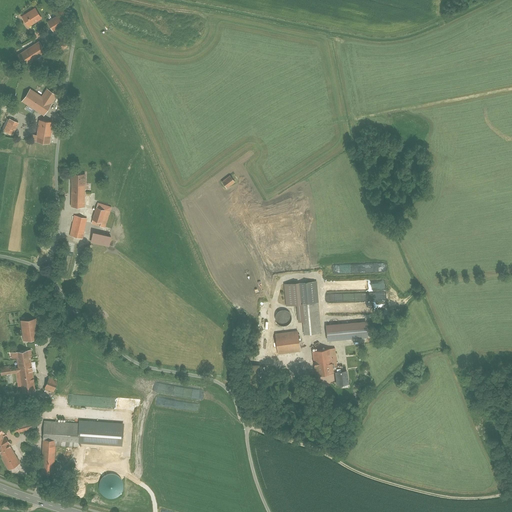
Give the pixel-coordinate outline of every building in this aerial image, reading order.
[(34,7),(20,15),(28,28),(42,19),(34,7)] [(59,13),(46,21),(53,32),(66,23),(59,13)] [(47,52),(39,39),(19,52),(27,65),(47,52)] [(58,50),(68,49),(68,39),(57,40),(58,50)] [(21,101),(43,115),(56,95),(46,89),(41,97),(29,89),(21,101)] [(8,112),(0,128),(0,129),(12,135),(19,122),(15,120),(17,116),(8,112)] [(35,140),(49,143),(52,121),(38,119),(35,140)] [(70,207),(84,207),(84,173),(71,173),(70,207)] [(226,189),(235,182),(229,175),(220,182),(226,189)] [(111,207),(97,202),(91,220),(92,220),(91,225),(98,227),(100,222),(105,224),(111,207)] [(73,215),(68,236),(82,239),(87,218),(73,215)] [(110,236),(91,232),(89,241),(107,246),(110,236)] [(320,333),(315,280),(299,281),(303,334),(320,333)] [(291,314),(289,311),(285,309),(283,309),(279,310),(277,312),(276,315),(275,318),(276,321),(278,324),(281,325),(284,325),(287,324),(290,323),(291,320),(291,317),(291,314)] [(38,317),(20,320),(22,337),(22,341),(41,338),(38,317)] [(350,329),(326,331),(327,341),(347,339),(351,339),(351,335),(350,329)] [(275,333),(277,355),(300,352),(297,331),(275,333)] [(335,347),(311,350),(314,375),(334,372),(336,384),(348,383),(347,369),(338,370),(335,347)] [(31,364),(29,349),(9,352),(9,359),(16,358),(17,367),(15,367),(15,366),(0,367),(0,375),(15,373),(17,387),(20,386),(21,394),(35,392),(32,374),(39,373),(37,363),(31,364)] [(260,375),(260,364),(247,364),(247,383),(260,383),(260,375)] [(58,379),(48,376),(44,389),(53,392),(58,379)] [(43,420),(41,444),(40,471),(54,471),(55,445),(78,447),(80,423),(43,420)] [(33,423),(20,427),(22,433),(35,429),(33,423)] [(20,462),(0,426),(0,457),(7,469),(20,462)]
